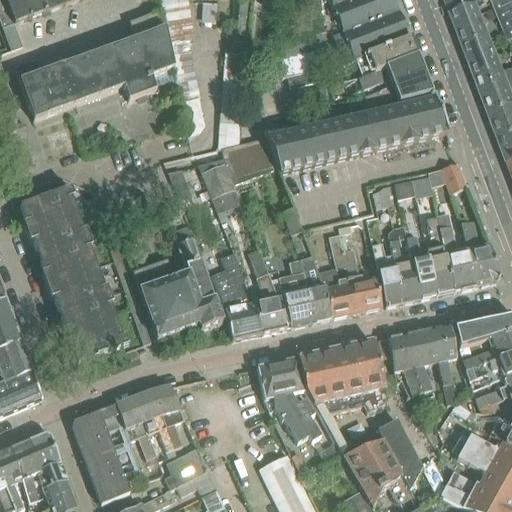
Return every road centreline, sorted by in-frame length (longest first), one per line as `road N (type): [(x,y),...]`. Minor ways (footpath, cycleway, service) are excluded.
road 1 (residential): [(511,303),(152,375),(54,411)]
road 2 (tertiary): [(420,0),(511,243)]
road 3 (residential): [(54,411),(0,233)]
